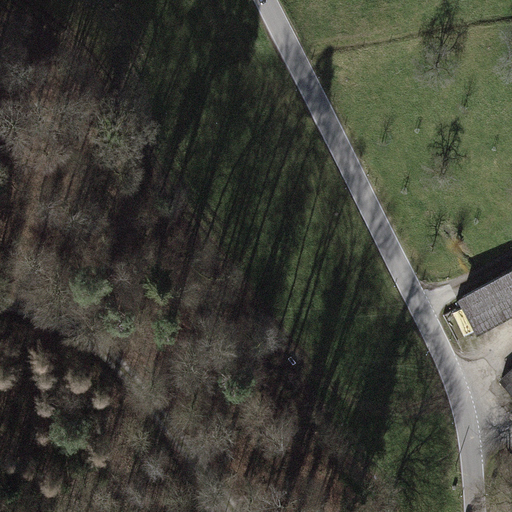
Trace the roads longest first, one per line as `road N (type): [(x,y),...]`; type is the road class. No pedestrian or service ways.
road 1 (residential): [(264,0),(459,388),(478,511)]
road 2 (track): [(247,511),(126,362),(72,321),(0,303)]
